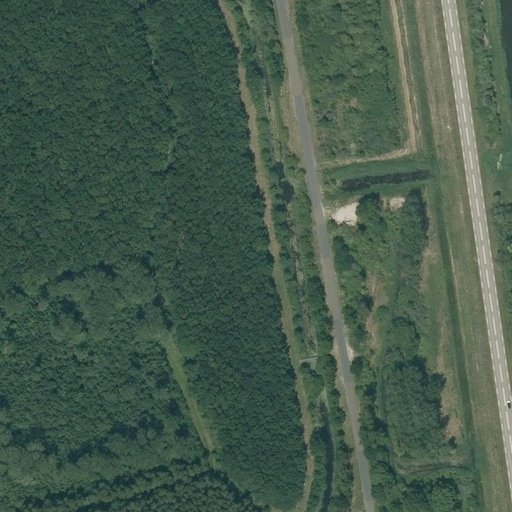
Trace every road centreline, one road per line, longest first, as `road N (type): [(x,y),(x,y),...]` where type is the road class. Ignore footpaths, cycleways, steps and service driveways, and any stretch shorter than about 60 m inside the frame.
road 1 (unclassified): [(367,511),(279,0)]
road 2 (primary): [(511,482),(450,0)]
